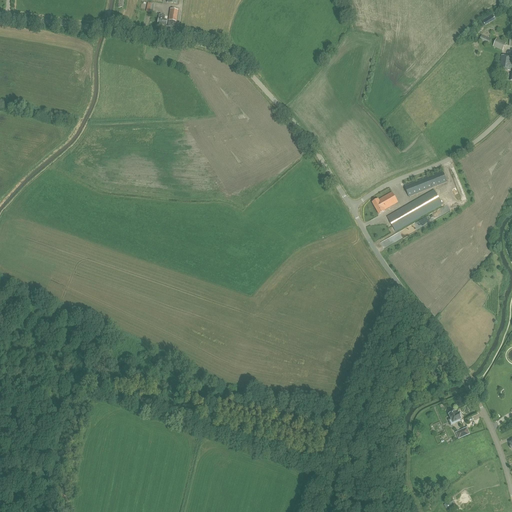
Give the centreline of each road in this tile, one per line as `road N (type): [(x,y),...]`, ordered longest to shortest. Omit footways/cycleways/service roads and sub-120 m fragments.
road 1 (unclassified): [(351,206),(307,138),(230,56),(184,40),(0,15)]
road 2 (track): [(331,471),(82,387),(0,386)]
road 3 (unclassified): [(511,491),(451,350),(351,206)]
road 4 (track): [(314,511),(406,292)]
road 5 (unclassified): [(351,206),(462,152),(511,108)]
road 6 (track): [(59,511),(82,387)]
